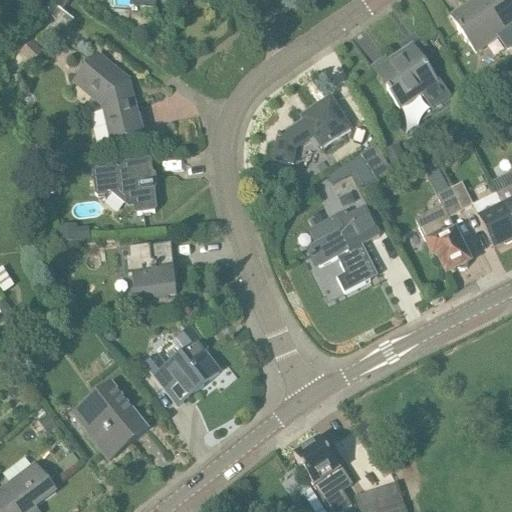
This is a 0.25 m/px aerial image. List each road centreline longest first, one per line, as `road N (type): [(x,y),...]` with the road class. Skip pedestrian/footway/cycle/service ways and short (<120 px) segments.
road 1 (residential): [(307,397),(252,276),(226,139),(241,97),(373,0)]
road 2 (tertiary): [(307,397),(511,290)]
road 3 (tertiary): [(157,511),(307,397)]
